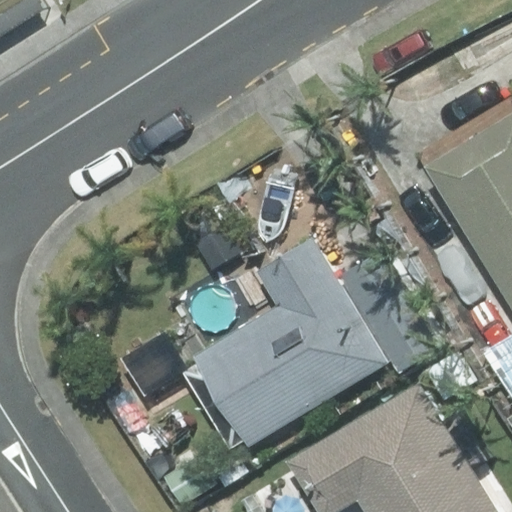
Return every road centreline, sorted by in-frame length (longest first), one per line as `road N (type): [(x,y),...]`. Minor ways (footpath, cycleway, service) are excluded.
road 1 (tertiary): [(266,0),(0,167)]
road 2 (residential): [(68,511),(0,404)]
